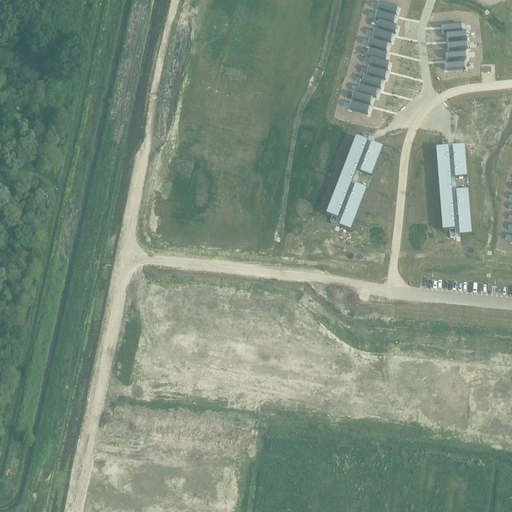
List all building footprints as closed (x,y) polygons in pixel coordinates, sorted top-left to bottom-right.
[(380,4),(378,11),(397,15),(398,9),(380,4)] [(378,13),(376,20),(394,25),(396,18),(378,13)] [(379,22),(377,29),(396,34),(398,27),(379,22)] [(462,25),(443,26),(443,33),(462,32),(462,25)] [(375,31),(373,38),(391,43),(393,36),(375,31)] [(466,32),(447,34),(448,41),(467,39),(466,32)] [(370,41),(368,47),(387,52),(389,45),(370,41)] [(467,42),(448,44),(449,51),(468,49),(467,42)] [(370,51),(368,57),(386,62),(388,55),(370,51)] [(466,52),(447,54),(448,61),(467,59),(466,52)] [(371,59),(370,66),(388,71),(390,64),(371,59)] [(465,63),(446,64),(446,71),(465,70),(465,63)] [(369,69),(367,76),(386,81),(387,74),(369,69)] [(364,78),(363,85),(381,90),(383,83),(364,78)] [(360,87),(358,94),(377,99),(378,92),(360,87)] [(354,94),(352,101),(371,106),(372,99),(354,94)] [(352,104),(350,111),(368,115),(370,109),(352,104)] [(357,138),(327,216),(338,220),(368,143),(357,138)] [(372,144),(340,228),(352,232),(384,149),(372,144)] [(466,147),(453,148),(460,238),(473,237),(466,147)] [(449,149),(436,149),(443,232),(456,231),(449,149)]
